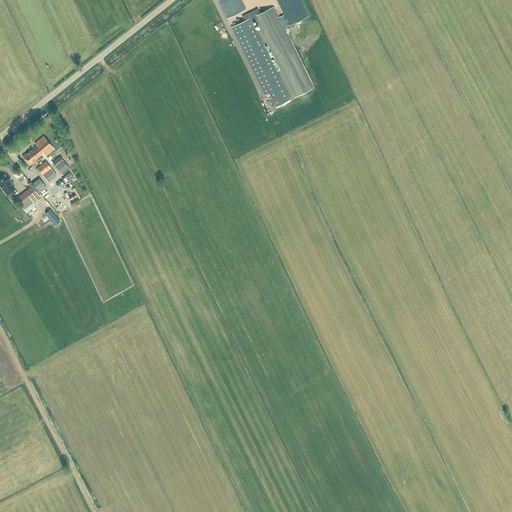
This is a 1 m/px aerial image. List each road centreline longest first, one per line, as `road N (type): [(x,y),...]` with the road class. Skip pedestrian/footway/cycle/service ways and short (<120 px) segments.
road 1 (unclassified): [(0,136),(172,0)]
road 2 (track): [(93,511),(0,329)]
